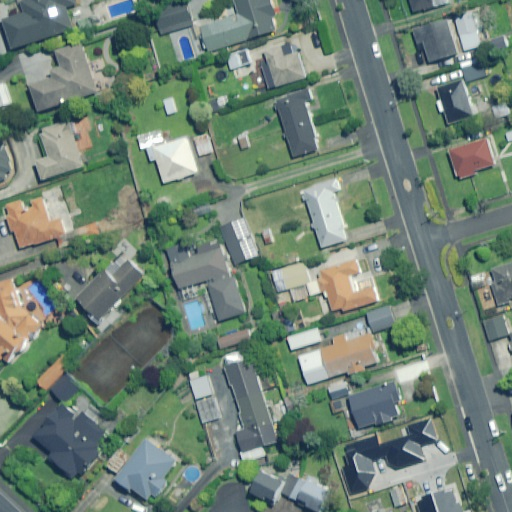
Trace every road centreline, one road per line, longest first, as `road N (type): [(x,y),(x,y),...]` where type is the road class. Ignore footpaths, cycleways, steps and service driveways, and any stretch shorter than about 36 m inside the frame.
road 1 (residential): [(421,240),(507,511)]
road 2 (residential): [(349,0),(421,240)]
road 3 (unknown): [(192,511),(231,460),(219,385)]
